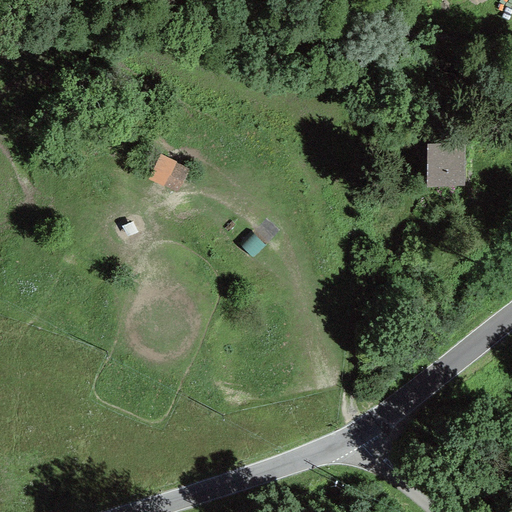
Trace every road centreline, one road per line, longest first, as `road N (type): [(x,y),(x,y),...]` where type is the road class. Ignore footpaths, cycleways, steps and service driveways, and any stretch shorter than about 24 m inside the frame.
road 1 (unclassified): [(143,511),(354,436)]
road 2 (unclassified): [(354,436),(511,315)]
